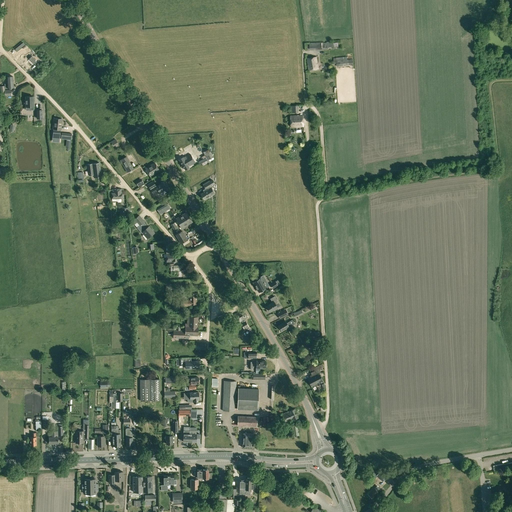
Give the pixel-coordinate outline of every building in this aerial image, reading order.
[(307,58),(309,70),(319,69),(318,64),(317,64),(317,57),(307,58)] [(12,84),(13,84),(13,76),(7,77),(7,84),(5,84),(5,88),(9,88),(13,87),(12,84)] [(1,86),(2,94),(5,94),(6,96),(12,96),(11,90),(5,91),(4,86),(1,86)] [(24,100),(24,103),(26,103),(26,107),(31,106),(31,110),(34,110),(33,97),(26,97),(26,100),(24,100)] [(291,116),(291,127),(303,127),(303,116),(291,116)] [(61,130),(62,119),(54,118),(53,129),(53,134),(54,134),(54,138),(60,139),(61,130)] [(203,152),(207,160),(213,157),(209,148),(203,152)] [(189,166),(194,163),(189,154),(184,158),(184,157),(179,159),(185,169),(189,167),(189,166)] [(133,169),(126,157),(120,160),(127,172),(133,169)] [(160,171),(155,162),(145,168),(150,176),(160,171)] [(88,165),(89,175),(93,174),(94,177),(101,176),(99,163),(88,165)] [(204,199),(211,195),(210,193),(213,191),(210,187),(215,184),(212,179),(203,185),(205,189),(203,190),(204,192),(201,194),(204,199)] [(153,181),(148,184),(153,194),(159,191),(160,194),(165,191),(166,191),(170,188),(165,180),(161,183),(156,186),(153,181)] [(112,193),(112,198),(113,198),(122,198),(122,189),(112,189),(112,193)] [(166,201),(156,207),(158,211),(160,214),(165,211),(163,208),(168,205),(166,201)] [(176,219),(179,224),(190,217),(187,212),(176,219)] [(144,232),(149,237),(154,233),(149,226),(148,227),(144,222),(145,221),(139,215),(134,219),(140,226),(137,228),(142,233),(144,232)] [(192,222),(190,217),(179,224),(182,228),(192,222)] [(182,231),(176,235),(181,243),(187,239),(182,231)] [(165,237),(166,252),(166,253),(167,262),(177,261),(177,252),(176,253),(173,253),(172,252),(172,251),(173,250),(173,243),(168,243),(168,238),(167,237),(165,237)] [(180,265),(170,265),(171,271),(174,271),(178,271),(178,277),(186,276),(186,270),(181,270),(180,265)] [(253,282),(259,292),(269,286),(263,275),(260,277),(261,278),(253,282)] [(183,300),(183,306),(190,306),(190,304),(196,304),(196,296),(197,296),(197,293),(190,293),(190,300),(183,300)] [(276,304),(278,302),(277,300),(275,296),(270,299),(272,302),(266,306),(269,311),(273,309),(274,310),(278,308),(278,307),(276,304)] [(242,321),(243,323),(246,321),(244,319),(248,317),(243,309),(235,314),(240,322),(242,321)] [(285,309),(277,313),(279,319),(288,315),(285,309)] [(224,313),(217,317),(222,324),(229,320),(224,313)] [(185,326),(185,331),(197,331),(198,317),(188,317),(188,324),(185,324),(185,326)] [(285,321),(278,325),(282,330),(286,328),(287,328),(294,324),(292,320),(287,323),(285,321)] [(246,321),(243,323),(241,324),(245,330),(249,327),(246,321)] [(185,331),(180,331),(176,330),(171,330),(171,335),(173,335),(173,338),(188,338),(188,335),(197,335),(197,331),(185,331)] [(305,344),(307,352),(320,347),(318,340),(305,344)] [(308,379),(312,386),(323,380),(319,374),(321,373),(320,370),(320,368),(323,366),(322,364),(313,368),(315,371),(311,373),(312,375),(310,376),(311,377),(308,379)] [(189,384),(189,389),(196,388),(195,384),(199,383),(198,377),(190,378),(186,378),(186,382),(189,382),(189,384)] [(160,401),(160,379),(140,379),(140,401),(160,401)] [(222,411),(235,411),(235,408),(257,409),(258,389),(238,388),(238,404),(235,403),(236,381),(224,381),(222,411)] [(198,403),(198,398),(198,392),(187,393),(188,402),(194,402),(194,403),(198,403)] [(290,411),(282,414),(283,418),(296,413),(295,409),(290,411)] [(296,413),(283,418),(285,422),(293,419),(298,417),(296,413)] [(237,425),(257,426),(257,417),(238,416),(237,425)] [(76,431),(76,442),(83,443),(83,437),(85,437),(85,438),(88,438),(89,425),(89,420),(85,420),(85,425),(83,425),(83,431),(76,431)] [(58,421),(58,435),(63,435),(63,426),(66,426),(66,421),(58,421)] [(49,437),(49,443),(58,443),(58,431),(50,431),(50,437),(49,437)] [(243,447),(253,448),(254,434),(243,433),(243,447)] [(208,477),(211,477),(211,473),(208,473),(208,469),(203,469),(203,470),(197,470),(198,478),(203,478),(208,478),(208,477)] [(383,481),(389,476),(382,469),(377,475),(383,481)] [(115,481),(123,480),(123,472),(114,472),(114,475),(108,475),(109,483),(115,482),(115,481)] [(451,474),(447,475),(450,511),(468,511),(465,477),(464,473),(451,474)] [(174,483),(176,483),(176,479),(173,479),(173,475),(164,476),(164,484),(174,484),(174,483)] [(143,491),(143,476),(133,477),(133,492),(143,491)] [(152,476),(143,476),(143,491),(152,491),(152,476)] [(90,479),(90,493),(96,493),(96,490),(98,490),(98,484),(96,484),(95,479),(95,478),(91,478),(91,479),(90,479)] [(90,493),(90,479),(84,479),(85,484),(82,484),(82,490),(85,490),(85,494),(90,493)] [(190,479),(190,489),(199,489),(198,479),(190,479)] [(240,488),(240,494),(250,494),(250,489),(253,489),(253,484),(250,484),(251,480),(246,479),(246,480),(240,479),(240,488)] [(368,494),(373,498),(379,492),(374,488),(368,494)]
